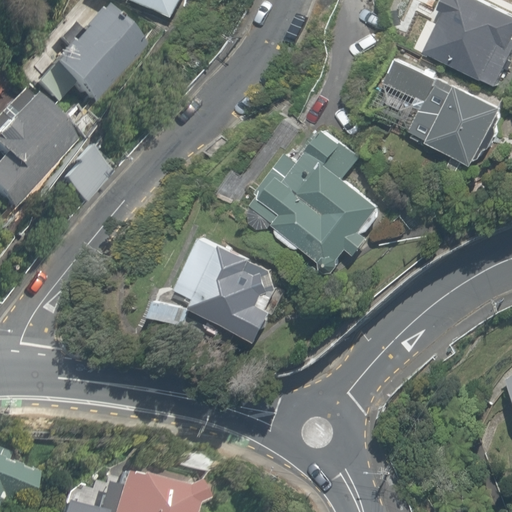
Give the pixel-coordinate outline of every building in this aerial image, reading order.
[(184,0),(131,0),(171,22),(184,0)] [(511,65),(511,1),(508,0),(459,0),(436,51),(504,83),(511,65)] [(142,41),(99,2),(40,66),(83,105),(142,41)] [(511,111),(511,104),(403,59),(376,123),(488,169),(511,111)] [(69,139),(15,90),(0,107),(0,201),(8,209),(69,139)] [(404,198),(324,129),(257,207),(336,276),(404,198)] [(110,172),(81,147),(53,178),(79,201),(110,172)] [(302,280),(206,234),(175,298),(271,344),(302,280)] [(42,468),(0,455),(0,501),(25,508),(42,468)] [(199,511),(204,496),(122,470),(108,511),(199,511)] [(84,511),(87,499),(65,494),(60,511),(84,511)]
